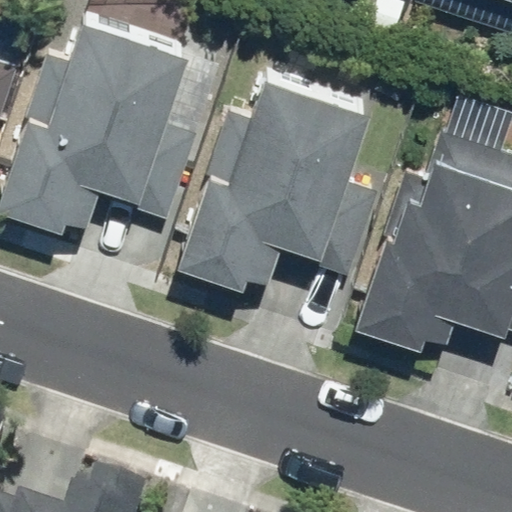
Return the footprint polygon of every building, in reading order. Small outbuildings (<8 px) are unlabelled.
[(21,103),(0,168),(0,200),(57,218),(61,207),(82,214),(94,174),(133,186),(179,41),(74,9),(62,50),(43,44),(24,105),(21,103)] [(0,106),(16,59),(0,53),(0,106)] [(202,161),(173,255),(239,276),(242,265),(263,271),(276,232),(316,245),(363,100),(257,66),(244,108),(224,102),(205,162),(202,161)] [(511,146),(437,123),(429,148),(427,147),(421,166),(402,161),(382,223),(379,222),(349,315),(414,335),(418,323),(441,331),(449,306),(499,322),(511,281),(511,146)] [(142,511),(143,511),(75,488),(66,511),(11,511),(6,510),(1,511),(142,511)]
